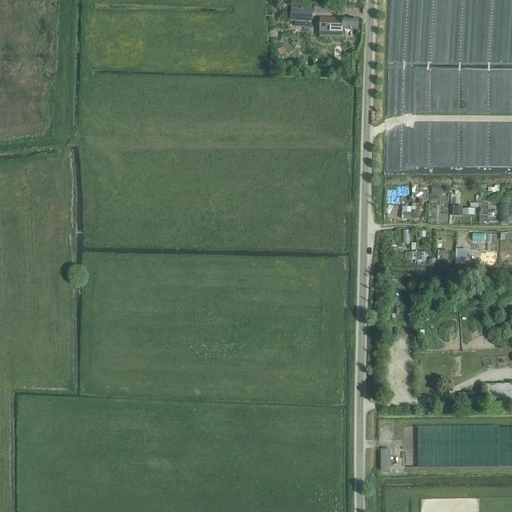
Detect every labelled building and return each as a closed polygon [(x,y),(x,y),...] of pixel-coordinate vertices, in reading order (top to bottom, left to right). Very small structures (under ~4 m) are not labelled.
[(291,5),(291,19),(295,20),(295,26),(306,27),(307,20),(312,21),(313,12),(329,13),(329,3),(313,2),(313,3),(307,3),(307,6),(291,5)] [(320,37),(333,37),(343,38),(343,30),(358,30),(358,19),(348,19),(320,18),(320,37)] [(467,250),(456,251),(457,261),(468,261),(467,250)] [(511,385),(487,386),(488,400),(511,399),(511,385)] [(381,473),(391,472),(391,450),(381,450),(381,473)]
